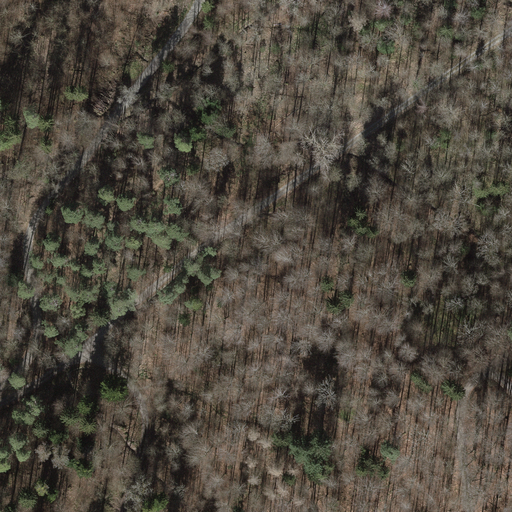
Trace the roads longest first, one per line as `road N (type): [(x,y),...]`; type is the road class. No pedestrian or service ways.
road 1 (track): [(511,29),(214,234),(68,364),(0,400)]
road 2 (track): [(0,384),(24,359),(37,326),(28,250),(36,217),(182,34),(200,0)]
road 3 (track): [(124,511),(142,447),(134,385),(65,335),(35,289)]
road 4 (track): [(470,511),(460,400),(474,379),(511,353)]
